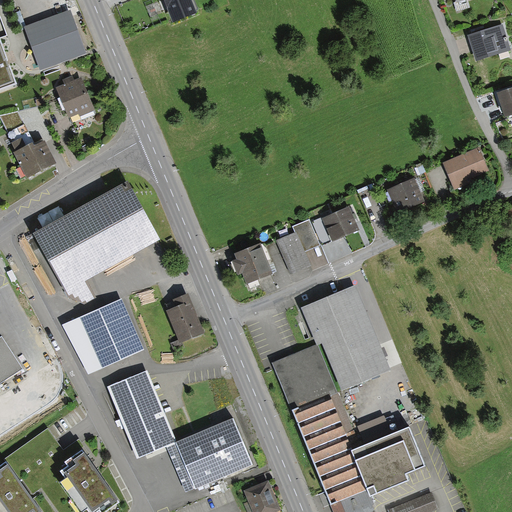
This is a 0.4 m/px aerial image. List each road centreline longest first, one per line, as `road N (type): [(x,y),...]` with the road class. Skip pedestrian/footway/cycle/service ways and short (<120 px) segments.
road 1 (unclassified): [(0,230),(145,511)]
road 2 (residential): [(511,192),(224,320)]
road 3 (primary): [(303,511),(224,320)]
road 4 (primary): [(224,320),(148,136)]
road 5 (residential): [(434,0),(511,178)]
road 6 (residential): [(148,136),(0,227)]
road 7 (primary): [(148,136),(92,0)]
